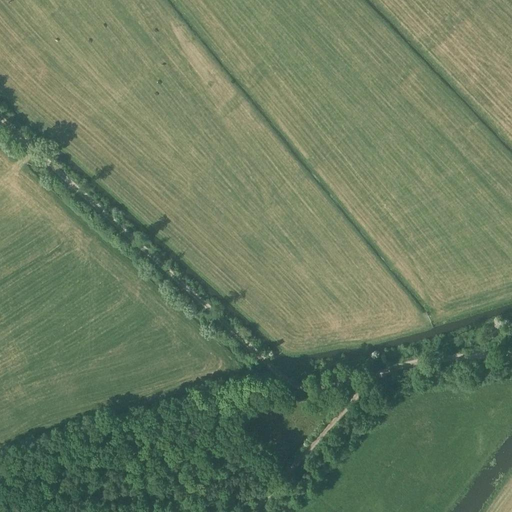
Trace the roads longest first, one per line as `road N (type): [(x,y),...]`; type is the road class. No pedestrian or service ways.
road 1 (track): [(368,380),(316,386),(284,378),(0,118)]
road 2 (track): [(368,380),(410,365),(511,355)]
